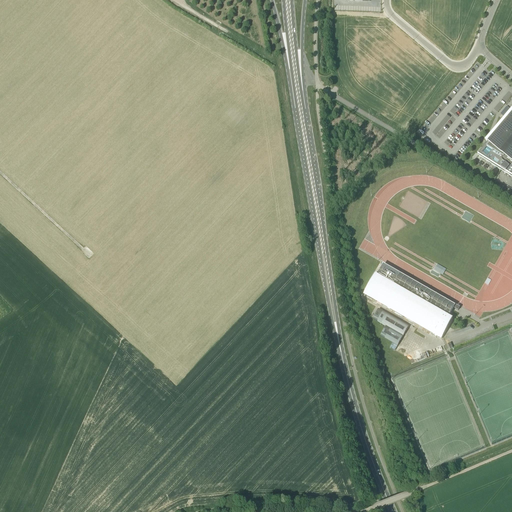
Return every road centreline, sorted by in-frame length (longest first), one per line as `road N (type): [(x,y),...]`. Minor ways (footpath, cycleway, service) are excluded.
road 1 (primary): [(293,90),(336,331)]
road 2 (primary): [(336,331),(301,95)]
road 3 (unclassified): [(511,199),(343,99)]
road 4 (primary): [(336,331),(393,511)]
road 5 (unclassified): [(386,0),(386,9),(454,66),(464,66),(481,43)]
